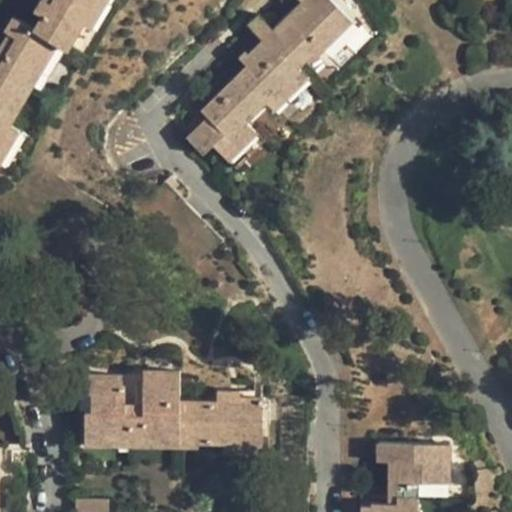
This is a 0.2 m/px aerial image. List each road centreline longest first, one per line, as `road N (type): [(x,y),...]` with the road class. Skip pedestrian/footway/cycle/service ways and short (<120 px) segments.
road 1 (residential): [(511,459),(491,396),(399,240),(393,172),(418,124),(473,91),(511,86)]
road 2 (residential): [(329,511),(330,364),(266,246),(152,133)]
road 3 (residential): [(48,511),(46,415),(0,311)]
road 4 (unknown): [(27,371),(106,330),(120,295),(108,250)]
